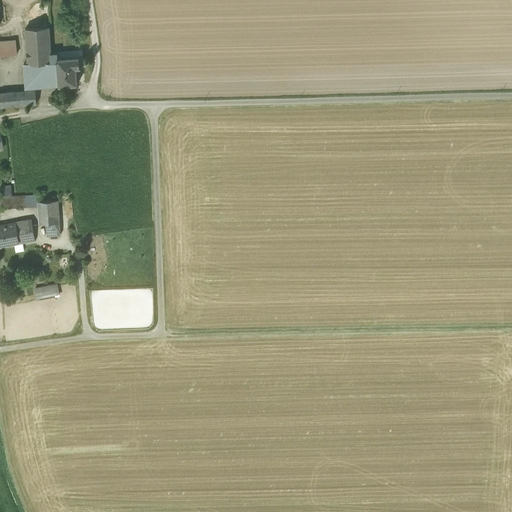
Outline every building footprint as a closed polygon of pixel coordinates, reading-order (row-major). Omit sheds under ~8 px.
[(24,64),(25,89),(59,86),(58,59),(57,53),(51,53),(49,27),(25,29),(28,63),(24,64)] [(16,40),(0,41),(0,55),(17,54),(16,40)] [(59,86),(77,84),(76,68),(80,68),(80,57),(58,59),(59,86)] [(36,90),(0,93),(0,100),(1,107),(37,104),(36,97),(36,90)] [(2,193),(12,193),(12,185),(1,186),(2,193)] [(0,207),(38,206),(38,202),(37,194),(14,195),(13,195),(12,195),(12,193),(2,193),(2,197),(0,196),(0,207)] [(58,200),(38,202),(38,206),(39,224),(47,223),(48,233),(50,235),(60,234),(58,200)] [(16,223),(20,243),(23,243),(36,240),(32,220),(16,223)] [(20,243),(16,223),(1,226),(0,225),(0,247),(14,244),(20,243)] [(20,243),(14,244),(16,252),(24,251),(23,243),(20,243)] [(57,283),(34,288),(36,300),(60,296),(57,283)]
